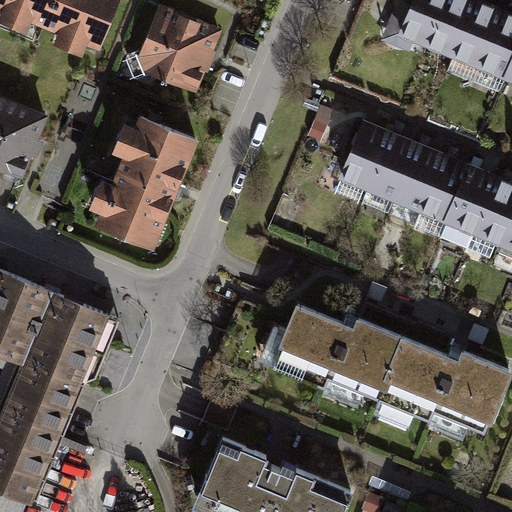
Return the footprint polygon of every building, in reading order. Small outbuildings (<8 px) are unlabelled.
[(0,0),(0,9),(1,10),(0,12),(0,21),(27,33),(32,22),(57,33),(53,44),(82,55),(86,45),(100,50),(119,0),(0,0)] [(511,7),(494,0),(409,0),(393,40),(511,89),(511,7)] [(159,4),(138,57),(145,73),(199,94),(225,30),(159,4)] [(47,115),(0,96),(0,171),(21,180),(47,115)] [(511,175),(366,112),(336,183),(511,256),(511,175)] [(101,213),(96,225),(152,248),(198,141),(140,116),(135,128),(126,123),(113,154),(124,158),(113,184),(103,180),(90,209),(101,213)] [(0,271),(0,357),(21,366),(0,417),(0,491),(33,505),(110,316),(0,271)] [(341,323),(299,306),(279,357),(376,395),(381,385),(492,428),(511,376),(511,369),(451,346),(447,355),(344,314),(341,323)] [(346,511),(354,490),(221,438),(187,510),(192,511),(346,511)]
